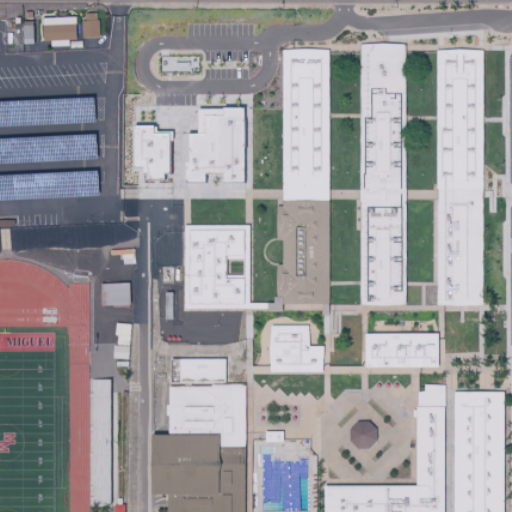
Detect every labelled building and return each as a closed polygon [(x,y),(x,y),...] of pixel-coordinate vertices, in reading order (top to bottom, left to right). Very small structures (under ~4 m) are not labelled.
[(85,36),(101,36),(100,11),(84,12),(85,36)] [(79,38),(78,15),(45,16),(46,40),(53,40),(53,44),(71,44),(71,38),(79,38)] [(37,42),(36,20),(26,20),(26,43),(37,42)] [(404,304),(406,43),(362,42),(361,172),(362,172),(362,215),(370,215),(370,238),(362,238),(362,266),(363,266),(363,299),(392,300),(392,304),(404,304)] [(331,48),(284,48),(285,205),(279,205),(279,238),(285,238),(285,264),(278,264),(279,302),(270,302),(270,311),(286,311),(285,303),(331,303),(331,209),(322,209),(322,199),(332,199),(331,48)] [(485,48),(438,49),(439,188),(486,188),(485,48)] [(247,106),(201,108),(201,132),(190,133),(191,182),(209,181),(208,173),(227,172),(227,182),(248,182),(247,106)] [(159,125),(136,125),(137,166),(145,166),(146,177),(172,176),(171,131),(160,131),(159,125)] [(485,188),(439,188),(439,304),(485,304),(485,188)] [(119,201),(82,202),(82,219),(119,218),(119,201)] [(187,307),(248,307),(248,277),(229,277),(229,258),(249,258),(249,224),(187,224),(187,307)] [(132,282),(103,283),(104,304),(133,303),(132,282)] [(117,357),(131,358),(132,323),(118,322),(117,357)] [(311,324),(272,324),(273,372),(326,371),(325,345),(311,345),(311,324)] [(368,367),(441,366),(441,332),(367,333),(368,367)] [(247,511),(247,382),(228,382),(228,358),(173,358),(173,383),(170,383),(170,434),(154,434),(155,494),(170,494),(170,511),(247,511)] [(327,485),(327,511),(446,511),(447,383),(426,383),(426,390),(419,390),(419,485),(327,485)] [(506,511),(507,391),(457,391),(455,511),(506,511)] [(376,445),(377,423),(352,422),(351,445),(376,445)]
